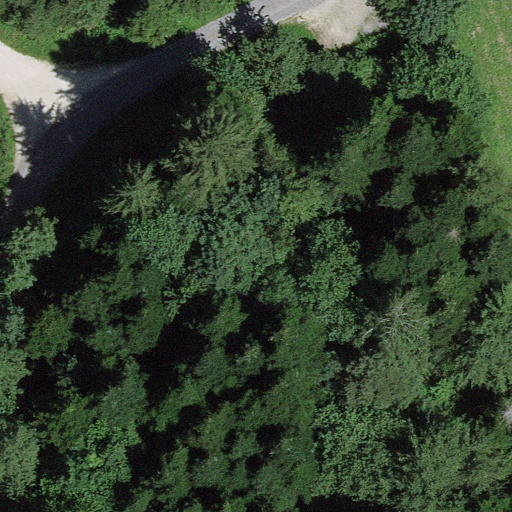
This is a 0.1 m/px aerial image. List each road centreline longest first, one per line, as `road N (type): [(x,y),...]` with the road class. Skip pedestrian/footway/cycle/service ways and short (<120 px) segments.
road 1 (track): [(71,115),(303,0)]
road 2 (track): [(0,288),(71,115)]
